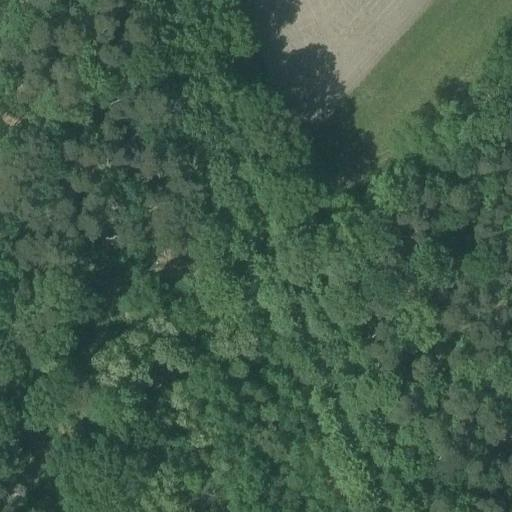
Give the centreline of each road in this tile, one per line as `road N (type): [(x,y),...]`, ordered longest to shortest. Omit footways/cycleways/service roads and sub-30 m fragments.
road 1 (tertiary): [(388,511),(165,0)]
road 2 (track): [(270,236),(185,263),(0,289)]
road 3 (track): [(306,325),(433,269),(511,179)]
